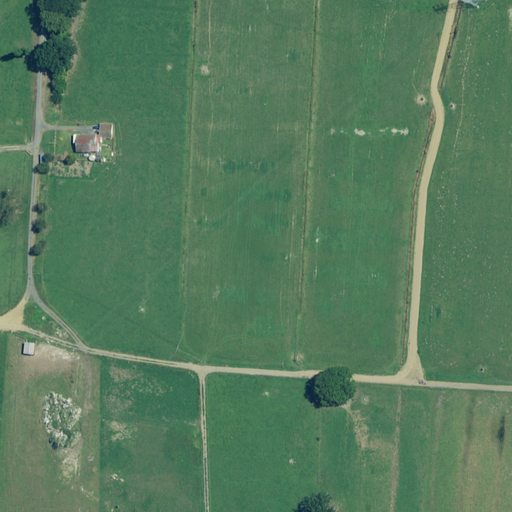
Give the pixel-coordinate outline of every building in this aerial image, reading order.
[(79,136),(78,152),(99,153),(99,142),(101,142),(102,139),(112,139),(113,124),(100,124),(100,136),(79,136)] [(36,343),(27,343),(26,354),(35,355),(36,343)] [(71,417),(79,418),(80,410),(73,408),(71,417)] [(72,431),(70,425),(65,427),(65,421),(34,416),(33,426),(62,431),(63,435),(72,431)] [(86,431),(85,441),(101,442),(107,443),(107,431),(102,430),(103,424),(103,418),(91,418),(91,423),(87,423),(86,431)]
